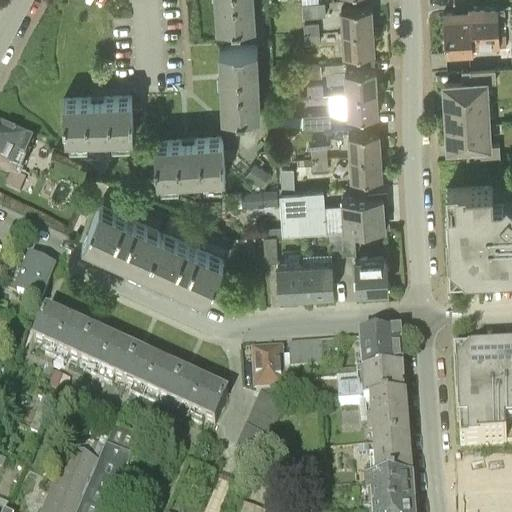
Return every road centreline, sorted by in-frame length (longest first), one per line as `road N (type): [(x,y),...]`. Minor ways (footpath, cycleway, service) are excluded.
road 1 (residential): [(424,318),(230,334),(0,226)]
road 2 (residential): [(424,318),(406,0)]
road 3 (residential): [(438,511),(424,318)]
